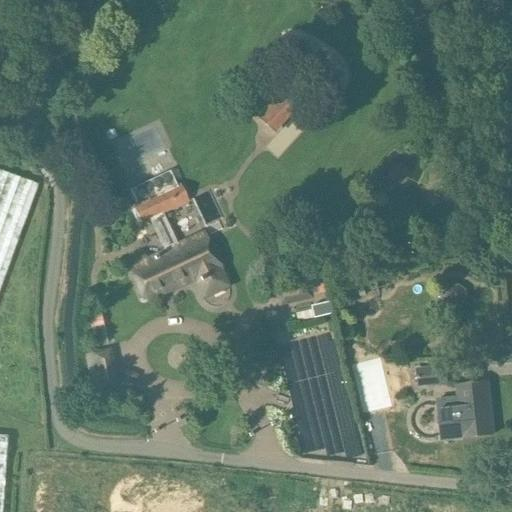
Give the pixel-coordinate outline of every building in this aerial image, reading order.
[(94,41),(82,24),(56,41),(67,58),(94,41)] [(304,103),(286,86),(259,117),(277,133),(304,103)] [(0,290),(38,186),(0,171),(0,290)] [(204,234),(177,247),(162,215),(187,202),(180,186),(135,208),(142,224),(151,220),(166,252),(131,269),(145,297),(173,284),(174,287),(192,279),(202,300),(229,287),(204,234)] [(332,301),(297,309),(300,321),(335,312),(332,301)] [(91,383),(113,382),(111,354),(90,355),(91,383)] [(380,358),(351,366),(363,413),(392,406),(380,358)] [(449,385),(447,367),(418,370),(420,389),(449,385)] [(456,400),(437,402),(441,442),(459,440),(494,436),(490,384),(454,387),(456,400)]
